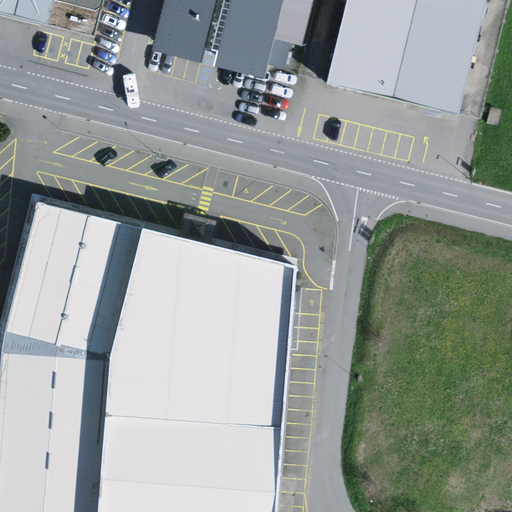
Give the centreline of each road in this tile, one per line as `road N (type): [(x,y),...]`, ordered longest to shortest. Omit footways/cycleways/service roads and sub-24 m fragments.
road 1 (tertiary): [(0,82),(362,174)]
road 2 (residential): [(362,174),(327,450),(333,511)]
road 3 (tertiary): [(362,174),(511,211)]
